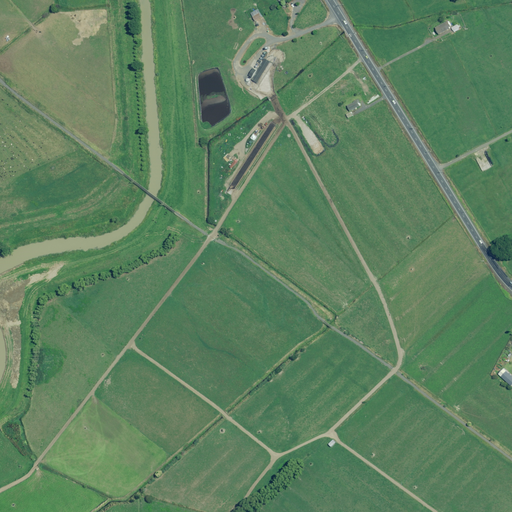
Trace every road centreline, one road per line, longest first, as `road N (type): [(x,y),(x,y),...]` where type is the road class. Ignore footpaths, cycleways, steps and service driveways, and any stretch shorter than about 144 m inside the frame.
road 1 (track): [(286,120),(379,292),(400,356),(396,367),(328,432),(274,456),(128,343)]
road 2 (track): [(363,55),(286,120),(211,237),(30,472),(0,491)]
road 3 (primary): [(328,0),(511,285)]
road 4 (track): [(339,17),(269,44),(248,70),(235,64),(246,42),(271,39)]
